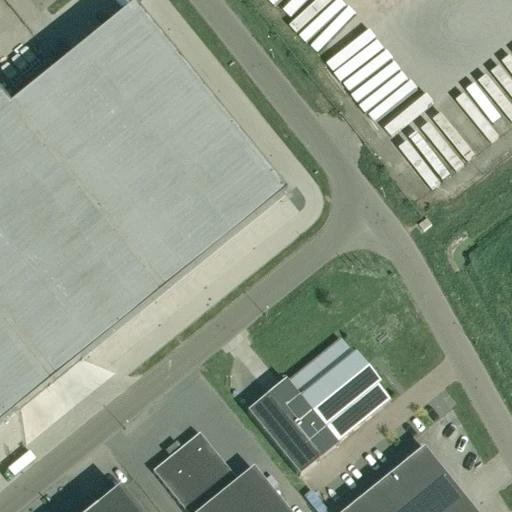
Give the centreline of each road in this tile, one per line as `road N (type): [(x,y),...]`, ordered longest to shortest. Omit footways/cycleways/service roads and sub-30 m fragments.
road 1 (unclassified): [(367,210),(0,509)]
road 2 (unclassified): [(511,444),(400,250),(367,210)]
road 3 (unclassified): [(367,210),(203,0)]
